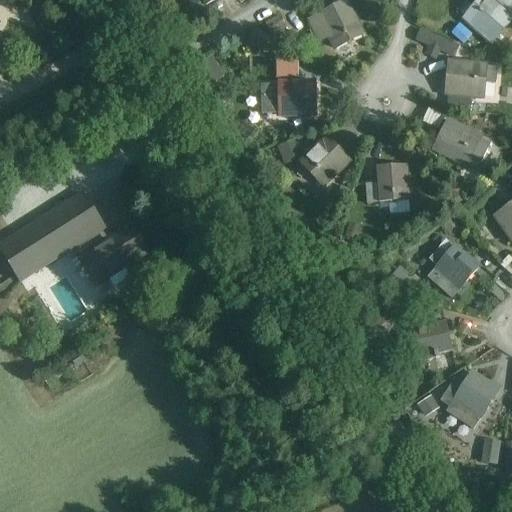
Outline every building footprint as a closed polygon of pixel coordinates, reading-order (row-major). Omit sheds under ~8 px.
[(511,21),(511,18),(511,1),(510,0),(495,0),(492,4),(487,0),(483,0),(465,21),(492,44),(511,21)] [(329,38),(335,50),(363,36),(347,4),(320,18),(320,19),(310,23),(319,42),(329,38)] [(276,41),(287,35),(285,30),(289,27),(281,13),(265,22),(276,41)] [(254,30),(247,42),(259,49),(266,36),(254,30)] [(294,30),(284,39),(292,49),(303,40),(294,30)] [(422,30),(417,43),(430,48),(427,55),(436,59),(439,52),(454,58),(459,46),(422,30)] [(296,57),(275,57),(274,77),(295,78),(296,57)] [(212,58),(195,69),(203,82),(220,72),(212,58)] [(450,65),(447,95),(483,99),(484,85),(495,86),(497,70),(450,65)] [(279,87),(262,87),(262,118),(280,117),(316,116),(315,86),(307,86),(291,86),(279,87)] [(427,109),(420,123),(435,129),(441,115),(427,109)] [(491,146),(467,133),(449,124),(435,151),(468,168),(468,167),(477,172),(491,146)] [(328,141),(302,165),(324,187),(349,162),(328,141)] [(377,169),(379,189),(379,202),(410,200),(408,167),(377,169)] [(363,184),(366,204),(377,203),(374,182),(363,184)] [(342,187),(336,202),(345,206),(351,191),(342,187)] [(457,193),(450,199),(457,208),(464,203),(457,193)] [(84,196),(0,249),(0,252),(21,283),(76,248),(83,258),(79,260),(96,287),(149,253),(132,227),(107,243),(101,232),(105,230),(84,196)] [(445,202),(437,207),(442,215),(450,210),(445,202)] [(511,244),(511,206),(494,219),(511,244)] [(436,210),(426,217),(430,224),(441,217),(436,210)] [(443,226),(453,241),(464,232),(454,218),(443,226)] [(349,223),(345,237),(358,240),(362,226),(349,223)] [(436,270),(428,279),(452,300),(458,293),(479,269),(455,248),(448,256),(440,249),(429,261),(437,268),(436,270)] [(386,251),(371,257),(374,264),(380,262),(383,269),(392,266),(386,251)] [(372,310),(381,328),(396,320),(393,313),(400,310),(394,299),(372,310)] [(452,353),(446,325),(414,332),(422,363),(439,359),(439,356),(452,353)] [(455,382),(441,403),(450,409),(447,413),(473,430),(479,421),(480,421),(497,395),(471,377),(464,387),(455,382)] [(418,407),(425,417),(438,408),(431,398),(418,407)] [(501,443),(488,441),(484,463),(498,465),(501,443)]
